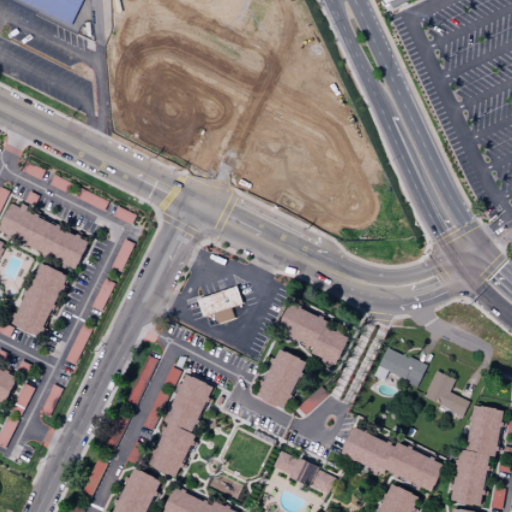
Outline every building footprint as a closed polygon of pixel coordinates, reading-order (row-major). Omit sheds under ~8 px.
[(83,0),(71,26),(19,0),(83,0)] [(384,0),(409,0),(392,8),(390,4),(387,6),(384,0)] [(107,200),(79,189),(75,198),(103,210),(107,200)] [(0,223),(0,232),(76,269),(90,241),(19,207),(10,203),(0,223)] [(0,271),(12,249),(0,243),(0,271)] [(110,266),(120,271),(130,250),(126,248),(127,247),(121,244),(110,266)] [(40,337),(51,307),(54,308),(67,274),(38,263),(13,326),(40,337)] [(112,282),(102,279),(92,307),(102,311),(112,282)] [(195,298),(202,316),(212,313),(215,324),(234,318),(230,308),(241,304),(236,286),(195,298)] [(309,346),(313,348),(310,353),(321,358),(320,360),(326,363),(327,361),(335,365),(348,338),(340,333),(341,332),(337,330),(335,332),(325,326),(327,322),(323,319),(324,317),(319,315),(318,317),(291,303),(288,310),(286,309),(280,323),(281,324),(278,330),(285,334),(285,335),(292,338),(293,338),(299,341),(299,342),(304,345),(304,346),(308,348),(309,346)] [(426,365),(386,347),(374,376),(383,380),(386,373),(417,386),(426,365)] [(255,396),(260,386),(259,385),(261,380),(263,381),(271,364),(269,363),(272,356),(274,357),(278,348),(285,351),(286,350),(301,358),(300,359),(306,362),(301,373),(303,373),(301,377),(299,376),(289,395),(291,396),(289,398),(288,397),(282,409),(255,396)] [(157,359),(147,355),(125,402),(135,407),(157,359)] [(184,373),(170,367),(163,382),(177,388),(184,373)] [(0,403),(4,405),(18,377),(0,368),(0,403)] [(422,397),(462,416),(468,402),(448,392),(454,380),(435,371),(422,397)] [(162,421),(166,412),(164,411),(167,403),(170,404),(177,389),(176,388),(178,382),(181,383),(186,374),(192,377),(193,376),(207,383),(206,384),(213,387),(208,397),(212,399),(210,403),(205,401),(196,420),(198,421),(196,424),(194,423),(190,433),(195,435),(192,441),(197,443),(195,447),(190,444),(181,463),(186,465),(184,468),(179,466),(174,476),(168,473),(167,474),(154,468),(155,467),(148,463),(153,454),(150,452),(152,447),(155,449),(163,431),(161,430),(164,426),(166,426),(167,423),(162,421)] [(305,413),(327,394),(320,386),(298,406),(305,413)] [(159,414),(169,393),(159,389),(150,410),(159,414)] [(480,506),(482,493),(483,493),(487,469),(489,456),(496,457),(503,410),(472,405),(465,451),(458,449),(450,501),(480,506)] [(123,431),(114,426),(109,433),(110,434),(107,439),(116,444),(123,431)] [(444,464),(396,443),(395,445),(352,426),(340,455),(373,469),(372,472),(383,476),(385,472),(418,486),(418,487),(431,493),(444,464)] [(133,463),(143,445),(135,441),(125,459),(133,463)] [(271,470),(330,494),(337,476),(279,452),(271,470)] [(79,493),(88,498),(106,464),(97,459),(79,493)] [(104,511),(142,511),(158,479),(133,468),(112,511),(109,511),(105,510),(104,511)] [(410,511),(418,496),(390,483),(376,511),(410,511)] [(237,511),(238,511),(213,501),(212,504),(174,487),(163,511),(237,511)]
